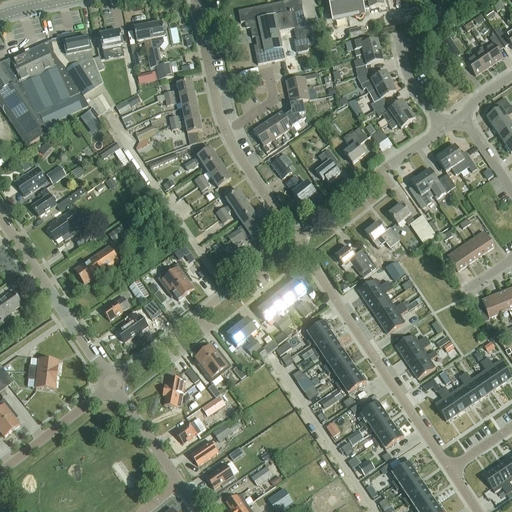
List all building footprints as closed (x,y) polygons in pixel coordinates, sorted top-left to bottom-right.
[(295,35),(306,32),(299,0),(238,13),(240,24),(248,23),(252,39),(255,39),(257,47),(254,47),(258,66),(285,61),(279,33),(292,30),(293,31),(294,30),(295,35)] [(327,0),(332,23),(365,17),(364,11),(369,10),(384,7),(382,0),(327,0)] [(494,15),(491,10),(484,15),(488,20),(494,15)] [(155,62),(149,63),(150,69),(156,68),(159,82),(173,79),(170,65),(162,66),(158,51),(164,44),(163,39),(165,38),(162,24),(148,27),(151,41),(153,52),(155,62)] [(153,52),(151,41),(148,27),(134,29),(137,44),(144,43),(146,53),(147,53),(153,52)] [(360,29),(360,28),(349,30),(351,39),(361,36),(360,29)] [(511,32),(504,37),(498,28),(493,32),(505,48),(510,45),(511,48),(511,32)] [(121,44),(119,32),(100,36),(103,52),(115,50),(117,57),(129,54),(127,43),(121,44)] [(306,32),(295,35),(296,42),(294,42),(296,53),(298,55),(307,53),(308,51),(307,47),(312,46),(310,33),(308,34),(306,33),(306,32)] [(57,43),(53,44),(55,52),(60,61),(67,71),(84,98),(90,107),(92,111),(95,109),(100,117),(116,107),(113,102),(103,85),(98,73),(93,61),(91,52),(88,38),(76,40),(75,34),(56,37),(56,40),(57,43)] [(482,48),(494,66),(503,59),(498,53),(503,49),(494,36),(489,39),(493,45),(488,48),(484,42),(480,45),(482,48)] [(356,58),(381,52),(378,41),(364,44),(363,39),(351,42),(353,52),(354,52),(356,58)] [(450,39),(442,45),(453,61),(461,56),(450,39)] [(0,93),(0,106),(28,148),(48,135),(46,132),(59,125),(58,123),(90,107),(84,98),(67,71),(60,61),(55,52),(53,44),(51,45),(11,63),(19,81),(12,86),(0,93)] [(485,72),(494,66),(482,48),(478,51),(480,54),(475,57),(485,72)] [(358,78),(371,73),(372,73),(370,66),(383,63),(381,52),(356,58),(356,62),(354,63),(355,69),(357,77),(358,78)] [(135,67),(142,66),(140,54),(133,55),(135,67)] [(475,78),(485,72),(475,57),(466,63),(475,78)] [(99,58),(93,61),(98,73),(104,71),(99,58)] [(10,61),(0,66),(0,68),(12,86),(14,84),(19,81),(11,63),(10,61)] [(0,93),(12,86),(0,68),(0,93)] [(155,73),(137,77),(139,85),(157,81),(155,73)] [(369,94),(391,83),(386,73),(374,79),(371,73),(358,78),(363,91),(366,89),(369,94)] [(307,91),(306,89),(305,82),(319,79),(318,75),(304,78),(304,79),(286,83),(288,95),(307,91)] [(163,96),(165,101),(174,100),(179,99),(194,96),(191,83),(177,86),(178,93),(172,94),(172,93),(163,95),(163,96)] [(374,112),(387,105),(384,99),(396,93),(391,83),(369,94),(374,104),(371,106),(374,112)] [(290,105),(302,103),(309,102),(307,93),(313,92),(312,87),(306,89),(307,91),(288,95),(290,105)] [(140,101),(137,95),(116,108),(119,113),(140,101)] [(182,111),(196,108),(194,96),(179,99),(182,111)] [(493,128),(511,115),(511,114),(511,113),(511,106),(511,105),(510,106),(505,99),(494,106),(498,111),(486,119),(493,128)] [(166,108),(175,106),(174,100),(165,101),(166,108)] [(355,118),(362,115),(355,100),(348,103),(355,118)] [(388,125),(409,111),(403,102),(391,110),(388,104),(387,105),(374,112),(370,115),(367,116),(369,121),(373,119),(374,121),(379,118),(382,116),(388,125)] [(292,129),(293,128),(306,120),(302,103),(290,105),(289,105),(291,113),(285,118),(292,129)] [(184,123),(199,120),(196,108),(182,111),(183,117),(177,118),(177,117),(169,119),(170,126),(179,124),(184,123)] [(409,111),(388,125),(391,129),(397,124),(401,130),(415,120),(409,111)] [(292,129),(285,118),(281,113),(272,120),(282,135),(290,131),(293,136),(297,134),(293,128),(292,129)] [(134,114),(125,119),(128,124),(137,120),(134,114)] [(499,137),(511,127),(511,115),(493,128),(499,137)] [(92,135),(101,127),(94,119),(85,126),(92,135)] [(186,129),(187,135),(202,132),(199,120),(184,123),(179,124),(170,126),(171,132),(180,130),(186,129)] [(275,140),(282,135),(272,120),(263,126),(273,142),(272,143),(275,148),(279,146),(275,140)] [(266,147),(272,143),(273,142),(263,126),(253,133),(263,148),(262,149),(266,154),(269,152),(266,147)] [(154,129),(152,127),(135,135),(139,143),(159,133),(157,128),(154,129)] [(505,146),(511,140),(511,127),(499,137),(505,146)] [(359,130),(354,134),(344,141),(351,149),(344,155),(352,166),(364,156),(358,148),(367,140),(359,130)] [(377,147),(387,140),(381,131),(371,137),(377,147)] [(93,158),(97,164),(117,151),(113,145),(95,156),(93,158)] [(445,153),(460,175),(469,169),(472,174),(477,170),(467,155),(462,158),(454,147),(445,153)] [(192,162),(184,167),(188,173),(196,167),(195,167),(201,163),(204,169),(217,160),(210,149),(197,158),(198,159),(193,162),(192,162)] [(115,153),(116,155),(111,157),(120,170),(129,164),(120,150),(115,153)] [(325,166),(318,171),(315,174),(323,182),(325,180),(328,184),(340,176),(335,169),(339,165),(333,158),(328,152),(318,158),(325,166)] [(459,175),(460,175),(445,153),(436,159),(446,174),(452,169),(456,176),(459,175)] [(177,159),(176,155),(149,166),(151,170),(177,159)] [(288,168),(292,165),(284,155),(270,167),(282,181),(292,173),(288,168)] [(202,177),(194,182),(198,188),(206,182),(211,179),(224,170),(217,160),(204,169),(208,174),(203,177),(202,177)] [(52,185),(67,176),(61,167),(47,176),(52,185)] [(37,168),(29,173),(15,183),(25,198),(47,183),(37,168)] [(224,170),(211,179),(214,184),(218,189),(231,181),(224,170)] [(450,192),(442,179),(437,182),(429,171),(420,177),(433,197),(436,202),(450,192)] [(442,179),(450,192),(450,191),(455,188),(447,176),(442,179)] [(429,200),(433,197),(420,177),(411,183),(418,195),(413,198),(422,211),(432,204),(429,200)] [(306,184),(303,187),(296,178),(286,185),(293,194),(292,195),(301,206),(315,195),(306,184)] [(112,179),(105,184),(111,192),(117,187),(112,179)] [(172,181),(166,184),(163,187),(166,192),(175,186),(172,181)] [(206,182),(198,188),(200,192),(202,193),(210,187),(206,182)] [(179,190),(182,196),(190,192),(187,186),(179,190)] [(87,194),(84,189),(57,207),(60,212),(87,194)] [(39,219),(57,207),(49,195),(46,190),(40,194),(44,200),(32,208),(39,219)] [(233,211),(246,202),(239,192),(225,201),(233,211)] [(239,221),(252,213),(246,202),(233,211),(239,221)] [(414,223),(410,217),(402,206),(389,216),(398,227),(404,222),(408,227),(410,226),(424,246),(436,238),(421,217),(414,223)] [(220,220),(228,215),(224,209),(216,214),(220,220)] [(69,228),(79,221),(73,211),(50,226),(52,229),(48,232),(55,243),(62,238),(65,243),(75,236),(69,228)] [(230,242),(259,223),(252,213),(239,221),(243,227),(238,230),(238,231),(228,238),(230,242)] [(220,220),(223,225),(231,220),(228,215),(220,220)] [(436,237),(441,234),(433,222),(428,225),(436,237)] [(259,223),(230,242),(233,246),(244,239),(244,240),(249,236),(253,242),(266,233),(259,223)] [(113,243),(130,232),(125,224),(108,235),(113,243)] [(397,238),(390,230),(386,233),(378,224),(365,234),(373,244),(380,238),(386,246),(389,249),(393,247),(395,250),(401,245),(399,242),(400,241),(397,238)] [(79,248),(89,241),(90,243),(94,240),(89,231),(84,234),(74,242),(79,248)] [(474,239),(485,255),(494,248),(484,233),(474,239)] [(476,261),(485,255),(474,239),(465,245),(476,261)] [(467,267),(476,261),(465,245),(456,251),(467,267)] [(192,253),(186,246),(180,251),(185,258),(192,253)] [(85,286),(92,281),(104,272),(119,263),(109,248),(96,257),(75,271),(85,286)] [(353,251),(350,253),(347,248),(341,254),(339,252),(332,258),(337,264),(339,262),(342,266),(341,267),(345,273),(352,267),(363,281),(376,270),(374,268),(375,267),(362,251),(356,256),(353,251)] [(221,249),(213,254),(217,260),(225,255),(221,249)] [(458,273),(467,267),(456,251),(447,258),(458,273)] [(189,266),(194,263),(189,256),(184,259),(189,266)] [(167,273),(186,297),(194,290),(190,285),(192,283),(178,264),(167,273)] [(397,264),(385,269),(394,282),(405,276),(397,264)] [(178,303),(186,297),(167,273),(157,281),(171,299),(174,297),(178,303)] [(375,280),(358,292),(365,303),(390,286),(388,283),(380,288),(375,280)] [(149,296),(139,281),(129,288),(139,302),(149,296)] [(287,289),(296,301),(306,293),(297,281),(287,289)] [(390,286),(365,303),(373,314),(390,302),(386,295),(393,290),(390,286)] [(287,309),(296,301),(287,289),(277,296),(287,309)] [(509,311),(511,310),(511,289),(511,290),(502,294),(509,311)] [(14,310),(22,305),(13,292),(0,300),(0,318),(1,321),(15,311),(14,310)] [(166,301),(159,292),(154,296),(161,305),(166,301)] [(499,315),(509,311),(502,294),(492,298),(499,315)] [(278,316),(287,309),(277,296),(268,303),(278,316)] [(123,297),(115,303),(102,312),(110,322),(122,313),(130,308),(123,297)] [(482,320),(484,324),(490,322),(489,320),(499,315),(492,298),(482,302),(485,310),(478,313),(482,321),(482,320)] [(415,301),(410,305),(414,309),(419,306),(415,301)] [(390,302),(373,314),(380,325),(405,308),(402,304),(395,309),(390,302)] [(282,333),(287,329),(281,321),(281,320),(278,316),(268,303),(258,312),(267,324),(272,320),(276,325),(275,325),(282,333)] [(304,303),(300,306),(308,316),(312,313),(307,307),(304,303)] [(300,306),(296,309),(304,319),(308,316),(300,306)] [(405,308),(380,325),(388,336),(405,324),(400,317),(407,312),(405,308)] [(286,317),(281,320),(281,321),(287,329),(288,328),(292,325),(286,317)] [(261,349),(255,341),(251,337),(257,333),(247,320),(237,328),(247,340),(250,345),(256,352),(261,349)] [(145,329),(144,328),(140,322),(132,327),(130,324),(117,333),(125,344),(137,335),(137,334),(145,329)] [(311,340),(306,343),(309,347),(313,344),(330,333),(332,332),(325,322),(307,335),(311,340)] [(237,348),(242,344),(247,340),(237,328),(227,336),(237,348)] [(316,349),(312,352),(315,355),(335,341),(330,333),(313,344),(316,349)] [(413,336),(395,347),(403,359),(428,342),(425,338),(418,343),(413,336)] [(335,341),(315,355),(317,359),(321,356),(324,361),(341,350),(335,341)] [(428,342),(403,359),(410,369),(427,357),(423,351),(430,346),(428,342)] [(287,343),(275,351),(279,357),(291,349),(287,343)] [(450,344),(443,349),(447,354),(454,349),(450,344)] [(491,344),(485,348),(488,353),(494,349),(491,344)] [(250,356),(256,352),(250,345),(245,349),(250,356)] [(202,352),(221,376),(232,368),(217,350),(215,352),(210,346),(202,352)] [(262,360),(267,357),(261,349),(256,352),(262,360)] [(328,366),(323,368),(326,372),(347,358),(341,350),(324,361),(328,366)] [(211,385),(221,376),(202,352),(195,359),(199,364),(196,367),(211,385)] [(427,357),(410,369),(418,381),(435,369),(430,361),(437,357),(435,352),(427,357)] [(478,354),(475,356),(480,363),(483,361),(478,354)] [(289,355),(281,360),(284,364),(291,359),(289,355)] [(347,358),(326,372),(328,376),(333,373),(336,378),(352,367),(347,358)] [(291,359),(284,364),(286,368),(294,363),(291,359)] [(488,359),(484,362),(501,387),(511,379),(500,362),(493,367),(488,359)] [(28,374),(57,377),(59,362),(39,360),(38,368),(29,367),(28,374)] [(485,371),(478,376),(490,394),(501,387),(484,362),(480,364),(485,371)] [(238,367),(233,371),(241,381),(246,377),(238,367)] [(339,383),(335,385),(337,389),(358,375),(352,367),(336,378),(339,383)] [(189,368),(184,372),(193,384),(199,380),(189,368)] [(300,372),(292,377),(295,381),(303,376),(302,376),(300,372)] [(8,386),(13,382),(6,373),(1,377),(8,386)] [(451,383),(444,373),(439,376),(446,387),(451,383)] [(55,392),(57,377),(28,374),(27,381),(36,382),(35,389),(55,392)] [(358,375),(337,389),(340,393),(344,390),(348,396),(366,383),(360,374),(358,375)] [(466,374),(462,376),(479,401),(490,394),(478,376),(471,381),(466,374)] [(303,376),(295,381),(298,385),(307,379),(304,375),(302,376),(303,376)] [(464,386),(456,391),(468,409),(479,401),(462,376),(459,379),(464,386)] [(0,392),(8,386),(1,377),(0,377),(0,392)] [(164,392),(183,396),(186,383),(182,382),(182,381),(169,378),(168,387),(165,387),(164,392)] [(433,380),(429,383),(432,388),(436,394),(440,391),(433,380)] [(221,396),(213,386),(208,390),(215,400),(221,396)] [(313,388),(304,394),(306,398),(316,392),(313,388)] [(444,389),(441,391),(457,416),(468,409),(456,391),(449,396),(444,389)] [(442,401),(435,406),(446,423),(457,416),(441,391),(437,393),(442,401)] [(181,408),(183,396),(164,392),(163,397),(166,397),(164,407),(177,409),(177,408),(181,408)] [(316,392),(306,398),(309,402),(318,395),(316,392)] [(332,395),(320,404),(325,411),(337,403),(332,395)] [(225,407),(219,398),(202,409),(208,418),(225,407)] [(350,399),(343,404),(347,409),(354,404),(350,399)] [(0,403),(0,417),(12,432),(20,426),(15,420),(18,419),(3,400),(0,403)] [(363,422),(359,425),(361,429),(363,428),(384,414),(378,405),(359,417),(363,422)] [(356,407),(350,410),(354,416),(359,412),(356,407)] [(323,414),(317,417),(322,425),(327,421),(323,414)] [(384,414),(363,428),(366,432),(370,429),(373,433),(390,422),(384,414)] [(0,433),(4,439),(12,432),(0,417),(0,433)] [(226,428),(225,425),(224,425),(218,429),(219,430),(213,434),(219,443),(241,429),(236,421),(226,428)] [(194,422),(190,425),(190,424),(175,434),(183,445),(197,436),(197,435),(205,429),(201,424),(197,427),(194,422)] [(376,438),(372,441),(375,445),(395,431),(395,430),(390,422),(373,433),(376,438)] [(333,423),(326,428),(333,439),(340,434),(333,423)] [(395,431),(375,445),(377,449),(381,446),(385,451),(404,439),(397,429),(395,430),(395,431)] [(358,431),(347,439),(352,447),(363,439),(358,431)] [(349,444),(341,449),(344,453),(351,448),(349,444)] [(208,445),(205,447),(204,446),(190,456),(198,468),(212,458),(208,452),(212,450),(208,445)] [(351,448),(344,453),(346,457),(354,451),(351,448)] [(243,455),(239,449),(229,456),(233,461),(243,455)] [(387,454),(382,458),(385,464),(391,460),(387,454)] [(368,461),(359,468),(365,477),(375,470),(368,461)] [(511,473),(504,462),(493,469),(510,494),(511,492),(511,489),(509,484),(511,481),(511,473)] [(395,481),(391,484),(394,488),(415,474),(417,473),(410,463),(392,475),(395,481)] [(388,465),(383,469),(387,475),(392,471),(388,465)] [(222,489),(235,480),(225,466),(206,479),(214,491),(221,486),(222,489)] [(273,477),(267,468),(252,478),(258,487),(273,477)] [(493,469),(482,477),(494,494),(501,489),(506,496),(510,494),(493,469)] [(415,474),(394,488),(396,491),(401,489),(404,493),(420,482),(415,474)] [(407,498),(402,501),(405,505),(426,491),(420,482),(404,493),(407,498)] [(284,490),(268,501),(275,511),(280,511),(293,503),(284,490)] [(426,491),(405,505),(408,508),(412,506),(415,510),(432,499),(426,491)] [(243,499),(245,498),(242,494),(237,498),(237,497),(226,504),(231,511),(230,511),(239,511),(248,506),(243,499)] [(416,511),(430,511),(437,508),(437,507),(432,499),(415,510),(416,511)] [(386,500),(378,505),(381,508),(389,503),(386,500)] [(389,503),(381,508),(383,511),(384,511),(391,507),(389,503)]
